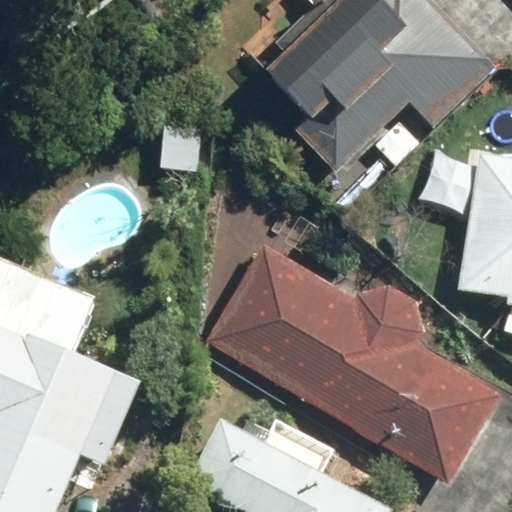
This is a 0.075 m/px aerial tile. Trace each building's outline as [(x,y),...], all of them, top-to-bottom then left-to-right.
[(281,118),(338,174),(411,101),(434,124),(494,64),(429,0),(310,0),(318,7),(261,64),(298,101),(281,118)] [(511,159),(478,154),(455,296),(511,305),(511,159)] [(256,257),(203,346),(449,492),(502,403),(417,353),(424,341),(419,305),(391,288),(355,298),(347,311),(256,257)] [(93,304),(0,267),(0,511),(61,511),(80,465),(104,475),(140,387),(71,359),(93,304)] [(385,511),(324,479),(336,455),(272,421),(259,445),(220,425),(185,489),(227,511),(385,511)]
